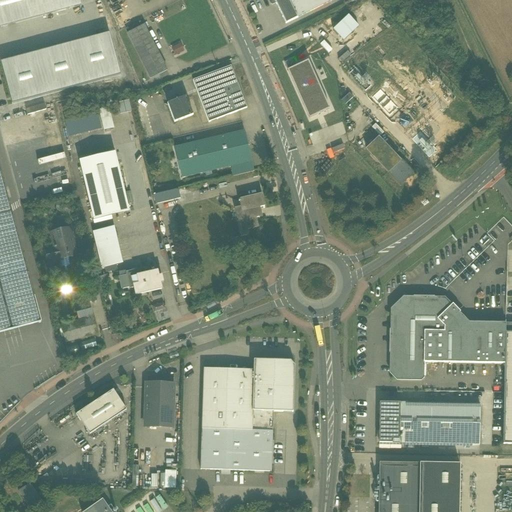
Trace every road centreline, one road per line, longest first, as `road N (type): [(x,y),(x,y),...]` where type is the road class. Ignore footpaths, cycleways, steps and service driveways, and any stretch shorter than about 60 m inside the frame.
road 1 (tertiary): [(0,446),(74,388),(164,342)]
road 2 (tertiary): [(326,499),(336,429),(334,310)]
road 3 (tertiary): [(316,315),(326,499)]
road 4 (tertiary): [(324,254),(268,92)]
road 5 (tertiary): [(268,92),(307,255)]
road 6 (unknown): [(147,102),(157,123),(176,134),(271,106)]
road 7 (tertiary): [(286,283),(164,342)]
road 8 (tertiary): [(164,342),(291,301)]
road 9 (tertiary): [(347,280),(445,206)]
road 10 (tertiary): [(445,206),(340,264)]
